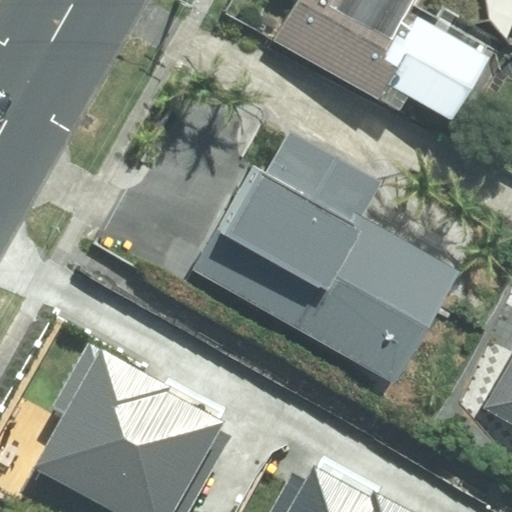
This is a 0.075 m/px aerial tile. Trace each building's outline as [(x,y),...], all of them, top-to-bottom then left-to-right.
[(413,95),(455,120),(492,54),(412,9),(416,0),(294,0),(274,36),(404,110),(413,95)] [(341,251),(381,179),(292,128),(244,216),(231,210),(213,242),(225,250),(210,276),(285,318),(283,321),(403,388),(446,310),(341,251)] [(92,243),(154,277),(175,239),(113,205),(92,243)] [(511,337),(474,402),(511,424),(511,337)] [(358,511),(364,473),(238,455),(168,361),(72,432),(130,511),(358,511)]
